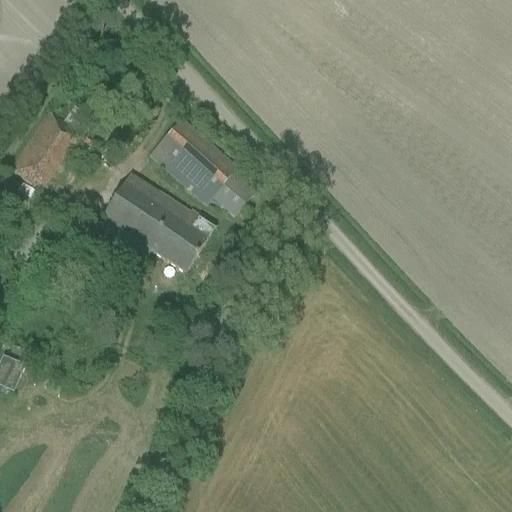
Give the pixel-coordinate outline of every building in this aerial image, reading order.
[(50,117),(10,168),(8,172),(30,189),(33,186),(42,193),(69,157),(80,165),(93,148),(82,139),(94,123),(68,104),(56,121),(50,117)] [(149,159),(204,208),(210,201),(230,219),(251,198),(230,179),(236,172),(181,123),(149,159)] [(104,223),(87,251),(94,255),(115,269),(118,266),(128,272),(131,267),(138,272),(150,253),(185,276),(203,247),(214,231),(190,214),(188,218),(128,179),(117,196),(101,221),(104,223)] [(203,346),(223,358),(244,323),(224,311),(203,346)] [(0,395),(12,401),(23,375),(2,366),(0,370),(0,395)]
